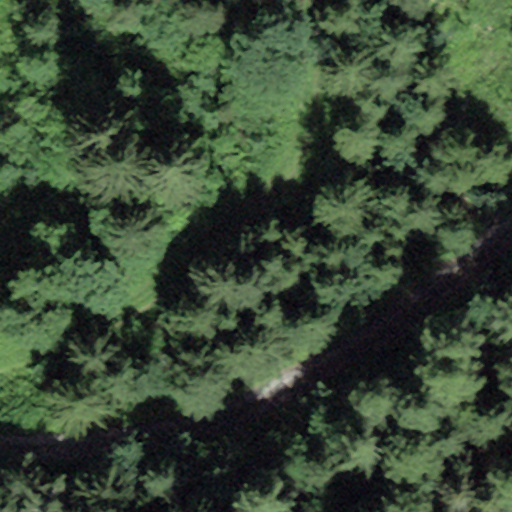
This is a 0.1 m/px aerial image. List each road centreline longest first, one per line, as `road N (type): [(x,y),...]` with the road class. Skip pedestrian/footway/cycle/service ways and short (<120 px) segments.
road 1 (track): [(0,444),(153,428),(292,382),(462,278),(511,212)]
road 2 (track): [(301,0),(300,118),(260,187),(203,240),(53,346),(0,361)]
